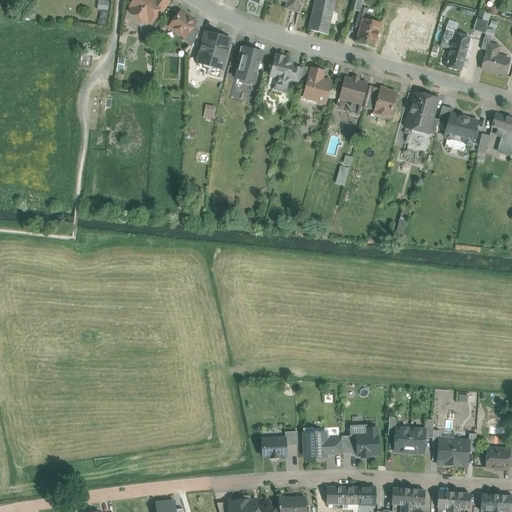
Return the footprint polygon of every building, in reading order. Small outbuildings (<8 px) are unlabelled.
[(155,0),(134,0),(130,6),(129,13),(136,18),(144,24),(150,22),(151,23),(154,23),(158,18),(157,15),(156,14),(159,10),(162,13),(168,4),(163,0),(155,0)] [(302,0),(283,0),(288,1),(287,2),(288,3),(289,0),(292,1),(290,11),(299,13),(301,6),(302,0)] [(335,0),(314,0),(313,6),(333,11),(335,0)] [(363,1),(359,0),(356,0),(353,11),(359,12),(361,8),(363,1)] [(333,11),(313,6),(308,30),(327,36),(333,11)] [(361,8),(359,12),(358,18),(365,20),(368,10),(361,8)] [(180,12),(175,20),(174,19),(172,20),(170,23),(170,25),(171,25),(169,27),(184,38),(185,38),(194,26),(195,24),(180,12)] [(365,20),(358,18),(355,27),(359,28),(355,43),(374,48),(381,24),(365,20)] [(485,33),(487,21),(475,19),(473,31),(485,33)] [(194,26),(185,38),(184,38),(182,41),(191,48),(200,31),(194,26)] [(453,33),(446,30),(442,41),(451,45),(454,34),(452,33),(453,33)] [(470,38),(454,34),(451,45),(450,50),(465,55),(470,38)] [(220,37),(215,35),(214,36),(213,37),(206,35),(205,35),(204,36),(202,44),(201,45),(201,46),(200,50),(199,50),(200,51),(197,61),(197,63),(198,63),(199,64),(220,70),(222,69),(222,68),(229,43),(229,41),(228,41),(221,39),(221,38),(221,37),(220,37)] [(491,38),(484,36),(481,50),(486,51),(488,45),(489,45),(491,38)] [(450,50),(451,45),(442,41),(440,48),(450,50)] [(489,45),(488,45),(486,51),(481,70),(504,76),(509,60),(496,56),(499,48),(489,45)] [(263,53),(244,48),(240,61),(235,79),(254,84),(263,53)] [(448,57),(445,68),(448,69),(457,71),(461,72),(465,55),(450,50),(448,57)] [(283,57),(278,55),(278,56),(276,56),(270,77),(277,79),(276,84),(286,87),(288,80),(292,67),(290,67),(290,64),(289,62),(284,60),(284,58),(283,58),(283,57)] [(448,57),(441,55),(438,66),(445,68),(448,57)] [(294,64),(291,59),(284,57),(284,58),(284,60),(289,62),(290,64),(290,67),(292,67),(293,68),(294,64)] [(293,68),(292,67),(288,80),(299,83),(300,79),(303,70),(293,68)] [(311,69),(303,67),(303,70),(300,79),(308,81),(311,69)] [(303,98),(316,102),(318,105),(321,106),(325,104),(330,83),(322,80),(324,73),(311,69),(308,81),(303,98)] [(352,81),(344,78),(338,99),(343,101),(345,105),(350,113),(359,116),(361,108),(365,91),(367,85),(358,82),(352,81)] [(286,87),(276,84),(274,90),(285,93),(286,87)] [(385,89),(382,88),(380,89),(380,90),(379,95),(374,111),(373,115),(374,115),(389,119),(392,108),(395,107),(396,104),(394,101),(396,94),(386,91),(385,89)] [(371,93),(365,91),(361,108),(367,109),(371,93)] [(371,93),(367,109),(374,111),(379,95),(371,93)] [(414,94),(405,128),(428,135),(432,119),(438,100),(414,94)] [(318,105),(316,102),(303,98),(301,97),(300,101),(317,106),(318,105)] [(213,118),(214,106),(205,105),(204,117),(213,118)] [(453,109),(442,106),(438,121),(437,124),(443,125),(442,130),(446,131),(451,115),(453,109)] [(446,131),(445,137),(446,140),(468,146),(470,145),(473,136),(474,136),(476,129),(475,129),(477,122),(468,120),(467,118),(461,117),(459,117),(451,115),(446,131)] [(511,120),(495,115),(491,127),(498,129),(503,130),(501,139),(498,148),(511,152),(511,150),(511,120)] [(438,121),(432,119),(428,135),(434,136),(437,124),(438,121)] [(495,137),(501,139),(503,130),(498,129),(495,137)] [(489,136),(482,135),(477,152),(485,154),(489,136)] [(510,157),(511,152),(498,148),(496,153),(510,157)] [(351,165),(352,157),(344,156),(342,163),(351,165)] [(339,166),(335,184),(345,186),(349,169),(339,166)] [(397,419),(389,418),(388,436),(395,436),(396,428),(397,419)] [(433,421),(425,420),(424,430),(425,430),(424,438),(432,439),(432,431),(433,421)] [(396,428),(395,436),(394,452),(409,453),(410,429),(396,428)] [(314,429),(303,429),(303,437),(304,458),(305,458),(305,457),(326,456),(326,457),(327,457),(327,454),(326,441),(326,433),(314,433),(314,429)] [(377,429),(367,429),(367,435),(356,436),(357,454),(357,457),(361,457),(361,458),(369,458),(369,456),(378,456),(377,429)] [(424,430),(410,429),(409,453),(423,454),(424,438),(425,430),(424,430)] [(440,431),(432,431),(432,439),(431,449),(438,449),(439,439),(440,431)] [(297,432),(285,433),(285,439),(285,446),(297,446),(297,432)] [(476,435),(469,434),(468,441),(469,441),(468,452),(475,453),(476,435)] [(285,439),(262,440),(263,457),(270,457),(270,459),(278,459),(278,457),(286,456),(285,446),(285,439)] [(356,439),(341,440),(342,455),(357,454),(356,439)] [(439,439),(438,449),(437,465),(438,465),(452,466),(454,440),(439,439)] [(340,441),(326,441),(327,454),(341,454),(341,455),(342,455),(341,440),(340,440),(340,441)] [(468,441),(454,440),(452,466),(467,467),(468,452),(469,441),(468,441)] [(503,449),(487,448),(486,468),(492,469),(494,471),(502,471),(504,469),(508,470),(508,468),(509,452),(503,451),(503,449)] [(342,488),(326,488),(326,505),(342,505),(342,488)] [(358,488),(342,488),(342,505),(358,505),(358,488)] [(375,488),(358,488),(358,505),(374,505),(375,488)] [(408,490),(392,489),(391,505),(400,506),(400,511),(407,511),(409,490),(408,490)] [(425,491),(409,490),(407,511),(414,511),(414,506),(424,507),(425,491)] [(452,511),(454,493),(438,492),(437,508),(439,508),(446,509),(445,511),(452,511)] [(470,494),(454,493),(452,511),(459,511),(460,510),(469,510),(470,494)] [(496,511),(498,496),(482,495),(480,511),(489,511),(496,511)] [(511,511),(511,496),(498,496),(496,511),(511,511)] [(306,498),(278,499),(279,509),(277,509),(275,511),(274,511),(306,511),(306,500),(306,498)] [(249,501),(231,503),(231,502),(230,502),(230,503),(228,503),(228,511),(257,511),(256,500),(249,501),(248,501),(249,501)] [(174,502),(156,504),(156,511),(175,511),(175,510),(174,502)] [(228,511),(228,503),(217,504),(219,511),(228,511)]
